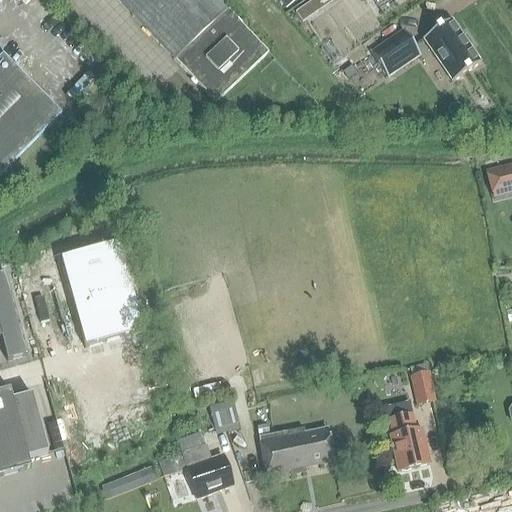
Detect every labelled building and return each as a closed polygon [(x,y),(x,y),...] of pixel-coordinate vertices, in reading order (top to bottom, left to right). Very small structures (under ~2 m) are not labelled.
[(267,54),(240,25),(215,0),(114,0),(214,104),(267,54)] [(278,0),(285,9),(297,0),(278,0)] [(309,21),(344,0),(316,0),(302,9),(309,21)] [(450,21),(422,40),(451,84),(479,65),(450,21)] [(402,32),(369,55),(386,79),(419,57),(402,32)] [(0,174),(60,115),(1,56),(0,57),(0,174)] [(99,61),(64,96),(71,103),(105,68),(99,61)] [(511,165),(484,173),(492,201),(511,195),(511,165)] [(151,371),(120,255),(62,270),(93,386),(151,371)] [(416,407),(434,403),(425,365),(408,369),(410,378),(408,379),(416,407)] [(191,391),(194,401),(220,394),(218,384),(191,391)] [(9,391),(0,393),(0,477),(30,470),(27,460),(11,401),(9,391)] [(47,455),(31,396),(11,401),(27,460),(47,455)] [(239,430),(232,403),(207,409),(215,437),(239,430)] [(410,416),(408,416),(406,405),(386,409),(388,418),(386,418),(387,421),(390,437),(388,438),(396,473),(428,466),(420,431),(414,432),(410,416)] [(303,469),(332,463),(326,431),(304,436),(302,430),(257,439),(265,483),(305,474),(303,469)] [(195,501),(195,502),(232,488),(231,486),(231,487),(221,457),(209,461),(204,447),(203,447),(199,435),(177,443),(181,455),(157,464),(163,479),(186,471),(195,500),(195,501)] [(150,469),(99,489),(105,502),(156,482),(150,469)]
